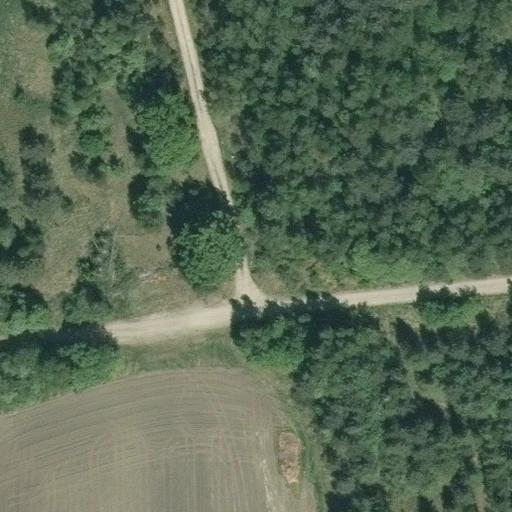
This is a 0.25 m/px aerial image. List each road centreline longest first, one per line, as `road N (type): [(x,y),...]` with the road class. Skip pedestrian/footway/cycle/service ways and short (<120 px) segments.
road 1 (track): [(0,327),(511,275)]
road 2 (track): [(251,300),(179,0)]
